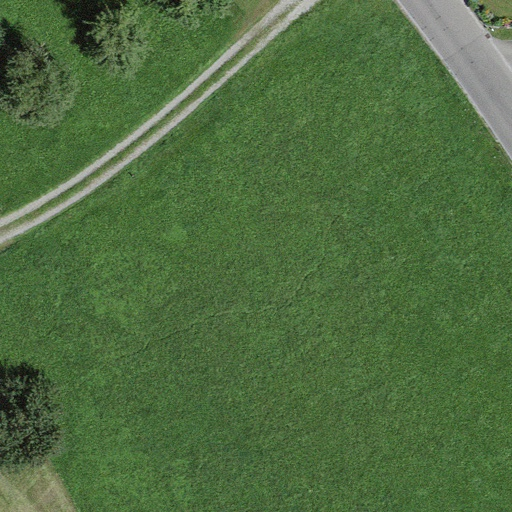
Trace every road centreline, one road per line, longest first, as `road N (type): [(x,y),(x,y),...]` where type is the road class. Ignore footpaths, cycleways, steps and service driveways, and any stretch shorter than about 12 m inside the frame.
road 1 (track): [(301,0),(203,94),(99,177),(0,232)]
road 2 (residential): [(511,112),(429,0)]
